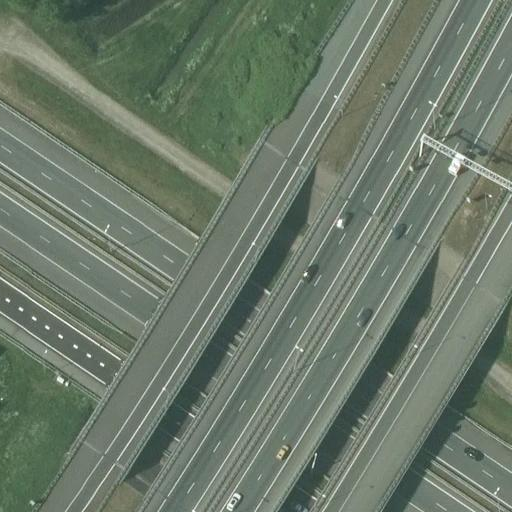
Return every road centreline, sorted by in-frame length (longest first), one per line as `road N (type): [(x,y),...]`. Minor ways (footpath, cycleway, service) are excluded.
road 1 (motorway): [(511,490),(0,147)]
road 2 (motorway): [(382,0),(293,163),(75,511)]
road 3 (motorway): [(476,0),(175,511)]
road 4 (motorway): [(236,511),(404,238),(511,42)]
road 5 (motorway): [(0,213),(448,511)]
road 6 (motorway): [(0,296),(319,511)]
road 7 (motorway): [(330,511),(511,205)]
